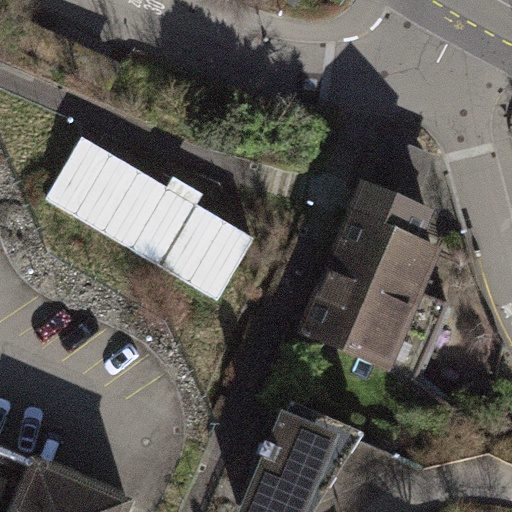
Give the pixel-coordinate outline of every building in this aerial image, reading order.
[(303,0),(286,0),(296,8),(303,0)] [(253,242),(77,135),(36,201),(212,308),(253,242)] [(378,211),(326,331),(406,366),(459,246),(378,211)] [(313,407),(265,508),(274,511),(325,511),(363,430),(313,407)] [(0,511),(116,511),(0,462),(0,511)]
